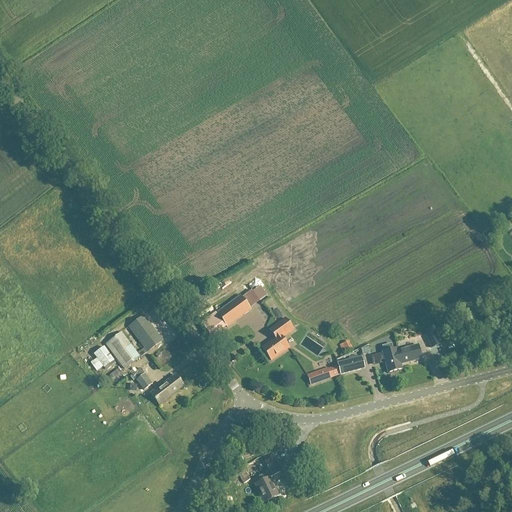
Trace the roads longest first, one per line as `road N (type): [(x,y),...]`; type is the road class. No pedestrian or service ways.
road 1 (unclassified): [(245,401),(0,78)]
road 2 (unclassified): [(245,401),(318,419),(511,369)]
road 3 (trunk): [(322,511),(511,419)]
road 4 (unclassified): [(181,511),(245,401)]
